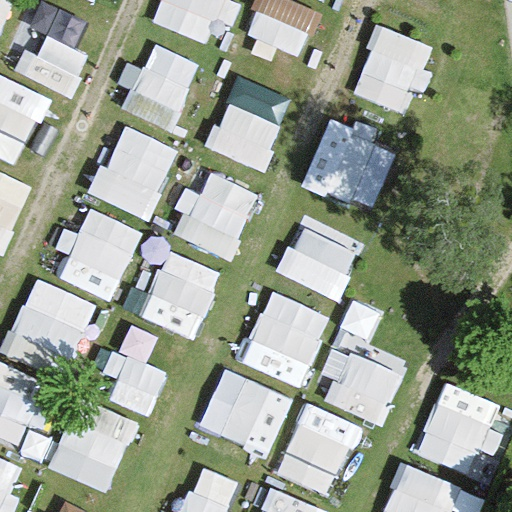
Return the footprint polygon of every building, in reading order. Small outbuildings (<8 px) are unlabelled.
[(0,0),(0,15),(11,0),(0,0)] [(156,0),(151,21),(212,37),(221,0),(156,0)] [(252,0),(245,31),(306,45),(316,0),(252,0)] [(22,68),(71,83),(89,23),(40,8),(22,68)] [(402,103),(430,33),(379,13),(351,83),(402,103)] [(172,119),(198,52),(148,33),(122,100),(172,119)] [(0,66),(0,137),(14,146),(51,92),(4,60),(0,66)] [(467,203),(504,86),(454,70),(417,187),(467,203)] [(371,200),(395,136),(325,110),(301,174),(371,200)] [(172,150),(117,127),(93,184),(148,207),(172,150)] [(221,243),(252,178),(199,153),(169,219),(221,243)] [(0,233),(29,172),(0,158),(0,233)] [(111,288),(141,218),(87,195),(57,265),(111,288)] [(296,209),(282,269),(344,283),(358,223),(296,209)] [(139,305),(191,329),(221,264),(169,240),(139,305)] [(66,363),(93,289),(29,266),(3,341),(66,363)] [(303,376),(331,304),(268,280),(241,352),(303,376)] [(408,353),(349,323),(316,385),(375,415),(408,353)] [(147,406),(166,360),(117,340),(98,386),(147,406)] [(0,379),(0,430),(34,443),(59,376),(9,357),(0,379)] [(269,448),(295,387),(223,357),(198,418),(269,448)] [(486,455),(500,385),(435,372),(420,441),(486,455)] [(115,478),(133,407),(70,391),(52,462),(115,478)] [(301,411),(274,463),(336,495),(363,444),(301,411)] [(0,445),(0,505),(23,456),(0,445)] [(196,453),(174,511),(223,511),(240,469),(196,453)] [(445,511),(457,469),(396,453),(379,511),(445,511)] [(265,511),(324,511),(329,495),(274,480),(265,511)]
